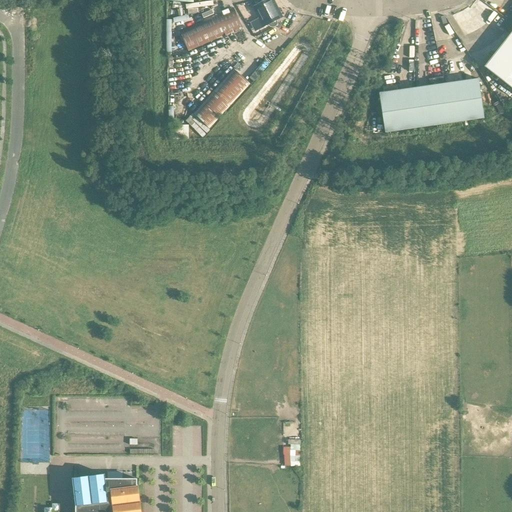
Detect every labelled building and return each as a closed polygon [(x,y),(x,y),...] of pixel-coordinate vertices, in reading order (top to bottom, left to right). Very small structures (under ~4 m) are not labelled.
[(271,0),(269,0),(254,8),(264,27),(272,23),(281,18),(271,0)] [(188,52),(242,28),(234,9),(180,32),(188,52)] [(510,35),(484,67),(511,89),(511,13),(506,21),(500,28),(510,35)] [(254,82),(270,64),(265,60),(249,78),(254,82)] [(234,70),(193,114),(209,130),(250,85),(234,70)] [(384,94),(379,94),(385,134),(385,138),(485,123),(484,119),(478,79),(445,84),(414,89),(398,92),(384,94)] [(170,138),(189,138),(188,124),(170,125),(170,138)] [(285,465),(300,465),(300,445),(285,444),(285,465)] [(51,475),(51,461),(22,462),(22,476),(51,475)] [(136,511),(137,479),(75,479),(75,511),(136,511)]
